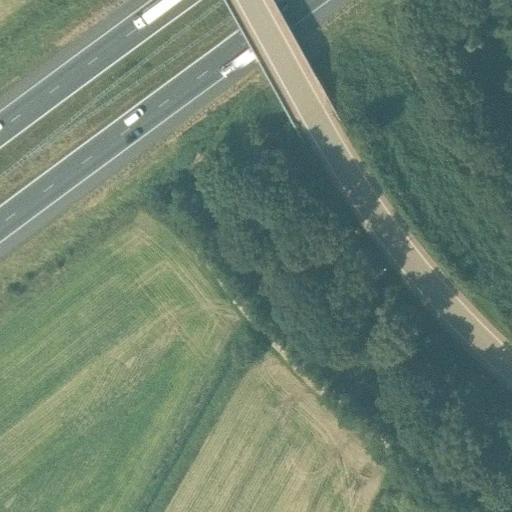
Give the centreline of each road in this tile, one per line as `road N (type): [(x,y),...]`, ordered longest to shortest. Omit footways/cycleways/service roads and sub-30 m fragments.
road 1 (unknown): [(166,181),(306,367),(393,446),(485,511)]
road 2 (unclassified): [(511,371),(475,341),(396,248),(248,0)]
road 3 (motorway): [(0,228),(307,0)]
road 4 (motorway): [(176,0),(0,132)]
